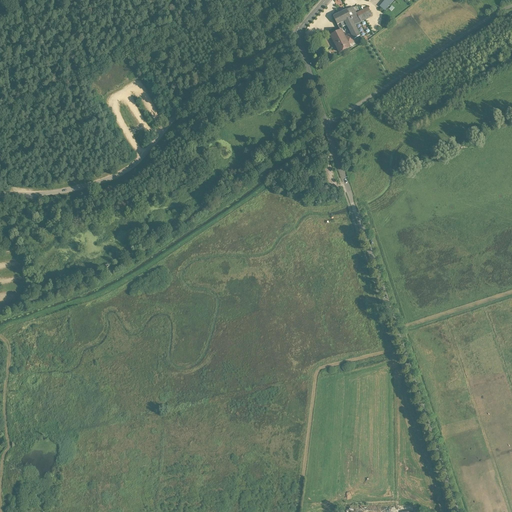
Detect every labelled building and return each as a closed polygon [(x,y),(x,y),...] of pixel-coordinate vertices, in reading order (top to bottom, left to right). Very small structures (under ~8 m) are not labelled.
[(386,0),(380,8),(385,12),(395,0),(386,0)] [(353,8),(344,12),(343,12),(343,13),(342,11),(340,13),(340,14),(339,14),(332,18),(333,19),(333,18),(337,26),(340,24),(342,28),(347,26),(348,29),(354,26),(360,23),(358,19),(358,18),(356,14),(353,8)] [(367,8),(356,14),(358,18),(358,19),(370,12),(367,8)] [(354,26),(348,29),(351,34),(344,38),(347,44),(348,45),(355,42),(354,40),(355,39),(360,37),(354,26)] [(344,38),(340,31),(331,36),(337,47),(335,48),(336,50),(338,49),(340,53),(349,48),(348,45),(347,44),(344,38)]
